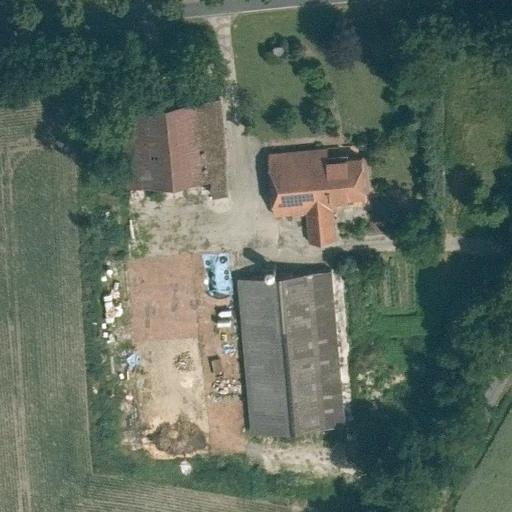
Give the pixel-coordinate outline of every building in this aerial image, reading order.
[(213,95),(127,103),(134,179),(220,171),(213,95)] [(327,143),(268,151),(276,208),(303,204),(335,200),(329,156),(327,143)] [(355,152),(329,156),(335,200),(361,196),(355,152)] [(335,200),(303,204),(307,237),(339,232),(335,200)] [(333,262),(235,270),(248,426),(346,418),(333,262)] [(177,408),(214,405),(210,346),(174,348),(177,408)]
